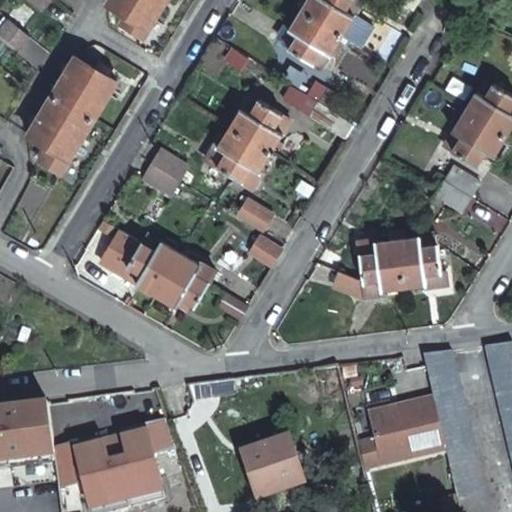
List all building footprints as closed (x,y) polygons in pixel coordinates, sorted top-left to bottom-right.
[(48,0),(23,0),(39,11),(48,0)] [(148,27),(163,0),(107,0),(107,1),(106,2),(123,12),(125,13),(148,27)] [(327,52),(339,33),(350,14),(342,9),(347,0),(303,0),(299,8),(287,28),(296,33),(287,48),(299,55),(311,62),(312,59),(319,47),(327,52)] [(142,35),(148,27),(125,13),(120,23),(142,35)] [(26,37),(5,20),(0,26),(0,37),(16,50),(26,37)] [(320,65),(327,52),(319,47),(312,59),(320,65)] [(240,70),(246,58),(227,48),(221,60),(240,70)] [(51,149),(66,158),(113,79),(107,75),(93,67),(90,65),(74,55),(26,134),(45,145),(51,149)] [(93,67),(107,75),(111,68),(98,60),(93,67)] [(491,154),(505,129),(511,118),(511,111),(507,108),(511,99),(511,92),(503,87),(491,80),(483,94),(475,89),(467,103),(451,130),(458,134),(450,148),(449,149),(475,164),(483,149),(491,154)] [(282,101),(306,114),(314,98),(291,86),(282,101)] [(249,114),(257,99),(248,93),(239,108),(249,114)] [(281,113),(269,106),(257,99),(249,114),(239,108),(227,128),(217,146),(216,148),(225,153),(217,167),(228,174),(240,181),(248,167),(257,172),(268,153),(280,132),(272,127),(281,113)] [(329,127),(337,113),(317,100),(308,115),(329,127)] [(216,148),(217,146),(213,144),(204,158),(203,159),(217,167),(225,153),(216,148)] [(36,159),(43,163),(51,149),(45,145),(36,159)] [(151,163),(178,180),(187,165),(160,148),(151,163)] [(51,149),(43,163),(57,172),(66,158),(51,149)] [(168,195),(178,180),(151,163),(142,179),(168,195)] [(441,178),(468,195),(477,179),(450,163),(441,178)] [(260,174),(257,172),(248,167),(240,181),(249,186),(252,188),(260,174)] [(435,187),(463,203),(468,195),(441,178),(435,187)] [(460,209),(463,203),(435,187),(432,192),(460,209)] [(272,213),(247,198),(237,214),(262,229),(272,213)] [(100,263),(136,284),(140,275),(127,267),(135,252),(140,244),(121,231),(119,230),(100,263)] [(420,245),(436,243),(435,232),(418,234),(420,245)] [(154,252),(160,242),(145,234),(140,244),(154,252)] [(377,288),(403,285),(424,282),(423,272),(440,270),(439,268),(436,243),(420,245),(418,234),(395,238),(373,241),(371,241),(372,252),(357,254),(360,280),(376,278),(377,288)] [(250,251),(272,264),(281,248),(259,236),(250,251)] [(355,240),(357,254),(372,252),(371,241),(373,241),(373,238),(355,240)] [(195,306),(208,284),(208,283),(194,274),(200,264),(181,254),(160,242),(154,252),(140,244),(135,252),(127,267),(140,275),(136,284),(156,295),(176,306),(180,298),(195,306)] [(194,274),(208,283),(214,272),(200,264),(194,274)] [(423,272),(424,282),(425,285),(445,282),(443,267),(439,268),(440,270),(423,272)] [(360,280),(338,270),(331,285),(362,299),(362,294),(360,280)] [(377,292),(377,288),(376,278),(360,280),(362,294),(377,292)] [(215,305),(237,320),(247,305),(225,290),(215,305)] [(511,460),(511,341),(486,345),(510,453),(511,460)] [(450,466),(460,511),(490,511),(481,472),(454,349),(425,353),(436,402),(447,452),(450,466)] [(190,384),(191,399),(232,397),(231,382),(190,384)] [(32,404),(0,407),(0,464),(56,457),(55,448),(50,401),(32,404)] [(384,469),(447,452),(436,402),(395,413),(394,410),(370,416),(377,444),(383,468),(384,469)] [(125,443),(115,445),(129,507),(165,498),(154,453),(179,447),(168,419),(122,430),(125,443)] [(122,430),(112,433),(115,445),(125,443),(122,430)] [(112,433),(103,435),(107,448),(115,445),(112,433)] [(106,511),(129,507),(115,445),(107,448),(103,435),(55,448),(59,487),(84,481),(91,511),(106,511)] [(292,436),(251,449),(248,455),(262,499),(307,485),(292,436)] [(361,448),(367,472),(383,468),(377,444),(361,448)]
